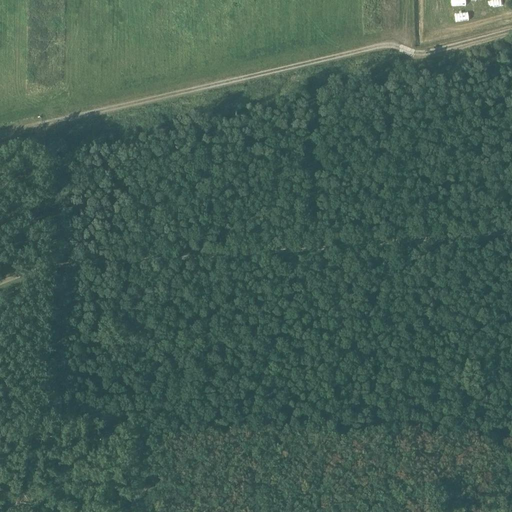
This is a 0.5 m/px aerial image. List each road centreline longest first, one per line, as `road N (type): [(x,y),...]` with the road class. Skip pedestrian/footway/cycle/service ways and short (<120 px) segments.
road 1 (track): [(511,31),(422,52),(373,47),(0,134)]
road 2 (track): [(511,232),(48,266),(0,282)]
